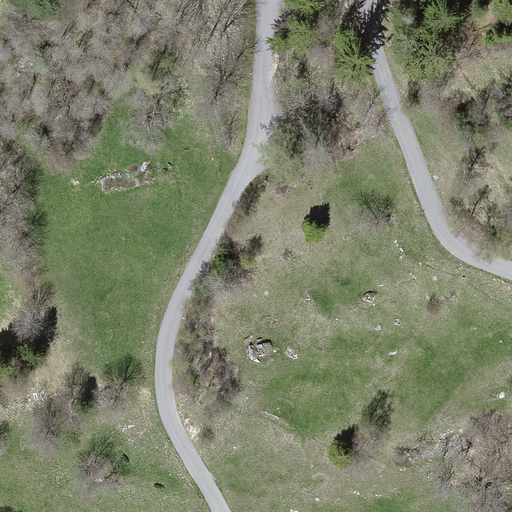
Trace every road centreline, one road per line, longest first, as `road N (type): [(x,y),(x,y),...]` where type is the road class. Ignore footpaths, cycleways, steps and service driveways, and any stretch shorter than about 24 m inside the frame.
road 1 (unclassified): [(219,511),(175,434),(162,371),(177,303),(254,147),(265,0)]
road 2 (unclassified): [(365,0),(378,62),(448,241),(467,257),(511,272)]
